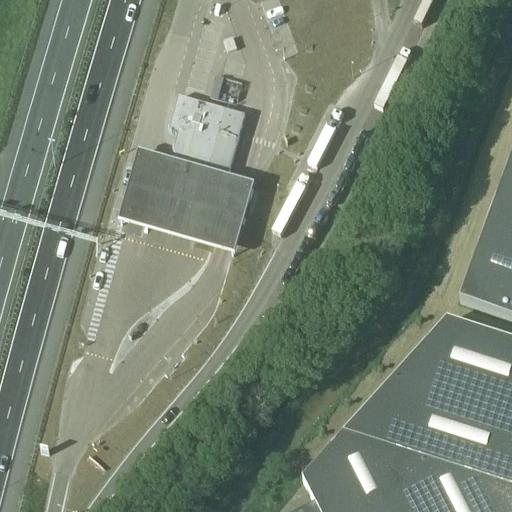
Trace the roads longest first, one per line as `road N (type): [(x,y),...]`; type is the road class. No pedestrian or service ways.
road 1 (motorway): [(0,491),(135,0)]
road 2 (motorway): [(76,0),(0,266)]
